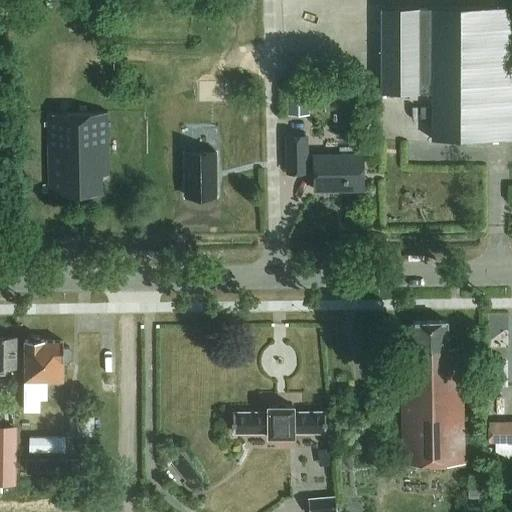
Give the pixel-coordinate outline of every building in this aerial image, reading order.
[(511,7),(381,7),(381,93),(431,93),(432,139),(511,138),(511,7)] [(289,91),(289,115),(308,115),(308,91),(289,91)] [(103,193),(103,175),(109,175),(108,111),(48,113),(49,194),(103,193)] [(310,173),(310,134),(285,135),(286,173),(310,173)] [(216,151),(186,151),(186,195),(216,195),(216,151)] [(344,189),(363,188),(363,155),(315,155),(315,185),(344,185),(344,189)] [(403,464),(465,463),(462,346),(448,347),(447,320),(413,321),(414,348),(406,348),(407,373),(401,373),(401,378),(381,378),(382,392),(401,391),(403,464)] [(16,367),(16,336),(0,335),(0,374),(5,374),(5,367),(16,367)] [(69,360),(72,357),(72,349),(69,346),(63,346),(63,340),(45,340),(45,339),(41,339),(39,335),(31,335),(29,339),(25,339),(25,409),(38,409),(38,397),(45,397),(45,380),(63,380),(63,360),(69,360)] [(506,376),(506,358),(493,358),(494,376),(506,376)] [(294,412),(294,405),(269,406),(269,412),(233,412),(233,432),(269,432),(269,435),(294,435),(294,431),(326,431),(326,412),(294,412)] [(498,443),(511,442),(511,420),(497,421),(498,443)] [(0,425),(0,484),(16,484),(17,426),(0,425)] [(490,498),(490,475),(469,475),(469,498),(490,498)] [(309,511),(336,511),(335,496),(309,498),(309,511)]
